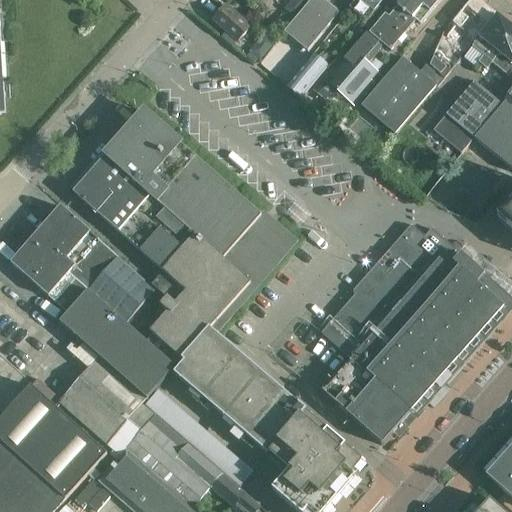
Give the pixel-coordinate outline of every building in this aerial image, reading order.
[(312,0),(298,18),(301,21),(288,37),(305,50),(337,11),(323,0),(312,0)] [(338,0),(349,9),(356,0),(338,0)] [(356,0),(349,9),(366,22),(384,0),(356,0)] [(369,35),(380,44),(416,0),(390,0),(390,1),(397,8),(389,18),(385,15),(369,35)] [(416,0),(380,44),(391,53),(407,34),(403,30),(412,20),(420,27),(441,0),(416,0)] [(462,55),(494,15),(476,0),(471,0),(452,25),(455,27),(444,41),(462,55)] [(213,22),(238,45),(253,29),(228,7),(213,22)] [(511,29),(498,18),(473,49),(484,58),(478,65),(487,72),(492,65),(508,78),(511,72),(511,29)] [(367,34),(352,53),(346,60),(342,56),(322,80),(312,91),(329,105),(338,93),(339,94),(364,63),(380,44),(369,35),(367,34)] [(396,137),(435,88),(402,60),(362,110),(396,137)] [(364,63),(339,94),(351,104),(376,73),(364,63)] [(303,76),(290,92),(300,101),(314,85),(303,76)] [(474,141),(502,106),(474,83),(446,118),(434,133),(462,156),(474,141)] [(511,93),(502,106),(474,141),(511,170),(511,93)] [(262,217),(147,114),(114,151),(263,283),(298,243),(265,213),(262,217)] [(114,151),(108,157),(75,195),(187,295),(177,307),(169,300),(162,307),(170,314),(152,334),(154,336),(149,342),(185,374),(217,337),(215,336),(220,331),(221,331),(263,283),(114,151)] [(511,203),(498,219),(511,231),(511,203)] [(62,323),(101,358),(149,401),(177,369),(128,326),(135,319),(142,325),(153,311),(147,306),(158,293),(63,208),(14,263),(70,314),(62,323)] [(322,335),(323,336),(351,361),(413,415),(419,420),(511,313),(511,300),(433,231),(426,238),(415,229),(322,335)] [(217,337),(185,374),(180,380),(269,458),(271,456),(290,472),(272,493),(294,511),(327,511),(367,468),(305,414),(306,413),(217,337)] [(149,401),(101,358),(60,404),(108,447),(115,454),(123,445),(158,405),(154,401),(147,410),(143,407),(149,401)] [(413,415),(351,361),(322,394),(383,448),(413,415)] [(32,388),(9,414),(85,481),(108,456),(32,388)] [(257,511),(261,508),(156,418),(164,410),(158,405),(123,445),(129,449),(196,507),(211,489),(232,508),(230,509),(233,511),(257,511)] [(85,481),(9,414),(0,423),(0,440),(67,501),(85,481)] [(0,489),(25,511),(57,511),(67,501),(0,440),(0,489)] [(193,511),(125,453),(129,449),(123,445),(115,454),(121,458),(101,482),(135,511),(193,511)] [(511,449),(488,477),(487,478),(511,499),(511,449)] [(96,511),(110,497),(94,481),(81,495),(96,511)] [(25,511),(0,489),(0,511),(25,511)] [(502,511),(490,501),(481,511),(502,511)]
